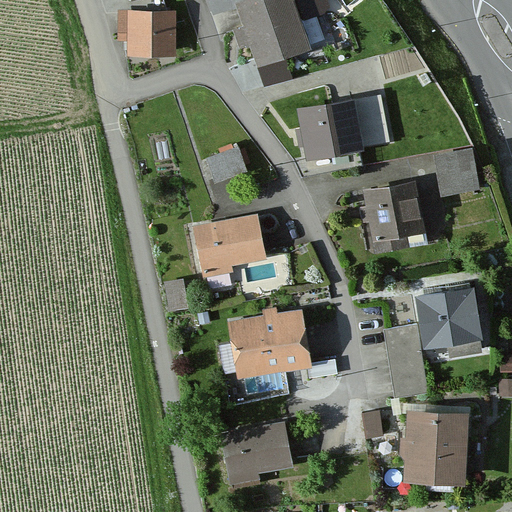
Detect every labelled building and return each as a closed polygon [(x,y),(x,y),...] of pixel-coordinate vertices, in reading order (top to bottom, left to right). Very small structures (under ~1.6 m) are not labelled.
[(285,0),(256,0),(230,9),(238,31),(230,34),(237,52),(246,49),(253,70),(304,52),(285,0)] [(124,60),(172,61),(173,16),(116,14),(115,46),(125,46),(124,60)] [(379,98),(293,114),(302,163),(389,147),(379,98)] [(243,175),(234,152),(204,163),(212,187),(243,175)] [(467,154),(430,162),(438,199),(475,191),(467,154)] [(421,235),(410,184),(356,196),(367,247),(421,235)] [(259,263),(251,219),(189,230),(199,280),(229,274),(228,269),(259,263)] [(166,277),(171,305),(189,302),(184,274),(166,277)] [(425,398),(418,356),(479,347),(471,293),(407,303),(412,331),(382,335),(393,403),(425,398)] [(260,320),(225,325),(234,382),(308,371),(299,314),(273,318),(272,312),(259,314),(260,320)] [(399,487),(458,491),(462,420),(403,417),(399,487)] [(279,425),(218,437),(228,489),(256,484),(254,478),(288,471),(279,425)]
